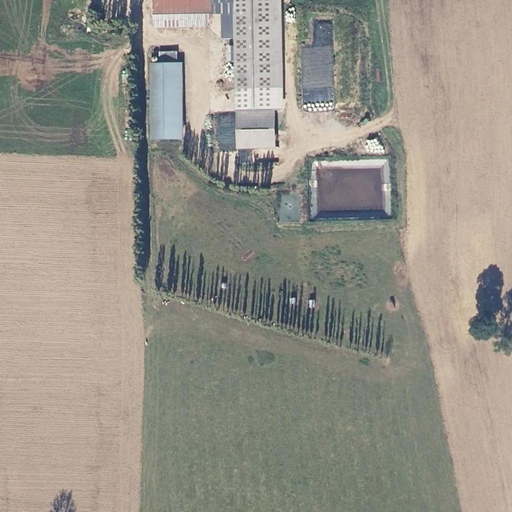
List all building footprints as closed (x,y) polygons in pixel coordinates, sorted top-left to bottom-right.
[(154,0),(156,21),(212,19),(211,0),(154,0)] [(234,0),(237,89),(282,87),(279,0),(234,0)] [(315,47),(301,47),(302,102),(333,102),(332,23),(314,23),(315,47)] [(155,141),(185,140),(183,65),(153,66),(155,141)] [(216,112),(215,150),(234,150),(235,112),(216,112)] [(240,149),(277,148),(276,113),(239,114),(240,149)]
